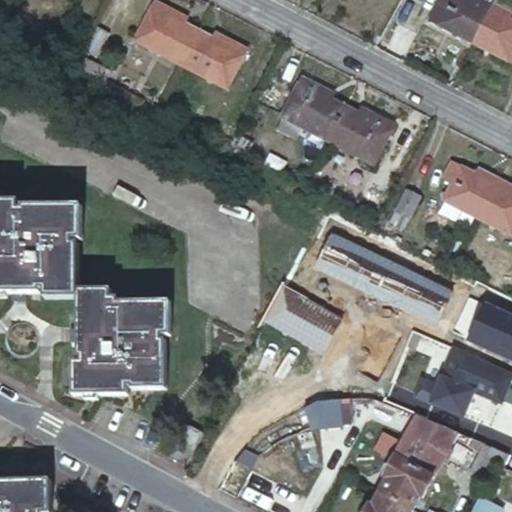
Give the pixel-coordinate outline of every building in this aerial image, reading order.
[(468,39),(487,0),(440,0),(429,20),(468,39)] [(511,12),(511,0),(487,0),(468,39),(511,61),(511,21),(508,20),(511,12)] [(136,40),(180,64),(198,30),(184,23),(167,14),(170,9),(157,1),(136,40)] [(167,14),(184,23),(186,17),(170,9),(167,14)] [(118,31),(103,24),(91,49),(104,56),(118,31)] [(198,30),(180,64),(227,88),(248,48),(214,31),(211,37),(198,30)] [(86,58),(79,70),(108,85),(114,72),(86,58)] [(282,115),(327,138),(336,122),(345,105),(332,99),(335,93),(303,76),(282,115)] [(336,122),(327,138),(375,163),(395,124),(362,107),(360,113),(345,105),(336,122)] [(328,152),(323,163),(344,174),(350,163),(328,152)] [(445,198),(478,216),(495,184),(477,175),(451,162),(444,177),(454,183),(445,198)] [(321,165),(310,187),(331,198),(342,176),(321,165)] [(477,175),(495,184),(497,185),(500,179),(480,169),(477,175)] [(511,185),(500,179),(497,185),(511,192),(511,185)] [(495,184),(478,216),(511,233),(511,192),(497,185),(495,184)] [(405,189),(387,222),(400,228),(418,196),(405,189)] [(0,294),(37,295),(37,289),(45,290),(45,298),(76,299),(75,355),(80,356),(80,363),(72,362),(72,394),(125,393),(125,385),(132,385),(131,390),(165,390),(165,340),(160,339),(160,331),(170,332),(170,300),(117,300),(117,295),(110,295),(110,285),(76,284),(76,245),(72,245),(72,237),(80,237),(81,205),(29,203),(28,209),(19,209),(19,198),(0,197),(0,294)] [(473,391),(500,403),(511,376),(511,370),(448,341),(422,398),(461,416),(473,391)] [(343,401),(326,403),(328,431),(345,429),(343,401)] [(386,480),(380,492),(396,500),(436,423),(424,418),(406,452),(401,448),(383,478),(386,480)] [(171,453),(186,461),(203,430),(189,421),(171,453)] [(396,500),(413,510),(419,498),(424,501),(436,479),(433,477),(438,469),(430,464),(449,428),(436,423),(396,500)] [(453,457),(477,467),(487,443),(463,434),(453,457)] [(487,443),(477,467),(490,472),(500,449),(487,443)] [(0,511),(39,511),(38,485),(0,485),(0,511)] [(389,511),(396,500),(380,492),(374,503),(370,502),(364,511),(389,511)] [(482,497),(473,511),(501,511),(504,509),(482,497)] [(412,511),(413,510),(396,500),(389,511),(412,511)]
